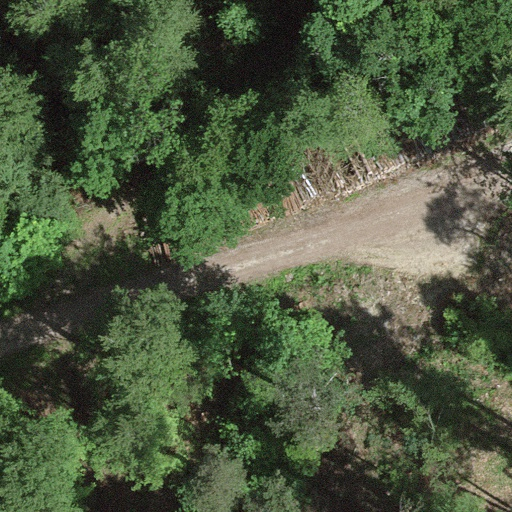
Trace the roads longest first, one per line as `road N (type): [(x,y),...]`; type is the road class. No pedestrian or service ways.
road 1 (track): [(511,159),(317,238),(0,338)]
road 2 (track): [(59,319),(100,237),(154,164),(354,0)]
